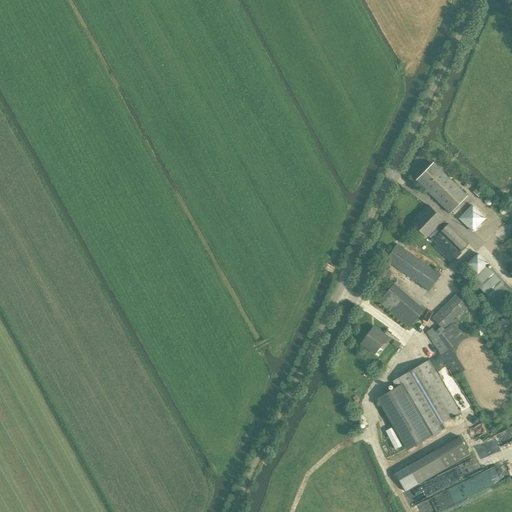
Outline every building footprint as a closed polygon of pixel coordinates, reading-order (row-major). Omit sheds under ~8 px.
[(450,214),(467,197),(433,163),(416,181),(450,214)] [(477,188),(473,192),(479,198),(483,193),(477,188)] [(472,233),(486,218),(472,204),(458,219),(472,233)] [(426,238),(443,220),(429,206),(412,224),(426,238)] [(459,252),(467,244),(447,224),(432,240),(437,245),(435,247),(451,263),(461,253),(459,252)] [(429,292),(440,275),(397,245),(385,261),(429,292)] [(478,251),(466,266),(480,278),(492,263),(478,251)] [(499,287),(489,277),(478,288),(489,298),(499,287)] [(409,329),(424,311),(394,285),(378,302),(409,329)] [(432,318),(440,326),(437,329),(434,331),(432,328),(426,332),(454,376),(464,370),(451,349),(453,348),(452,347),(464,337),(452,323),(467,308),(455,296),(432,318)] [(374,355),(387,337),(374,327),(360,345),(374,355)] [(393,382),(396,388),(379,399),(409,450),(431,437),(428,432),(431,430),(434,434),(444,428),(441,424),(460,413),(429,361),(393,382)] [(469,455),(459,438),(407,468),(417,485),(469,455)]
